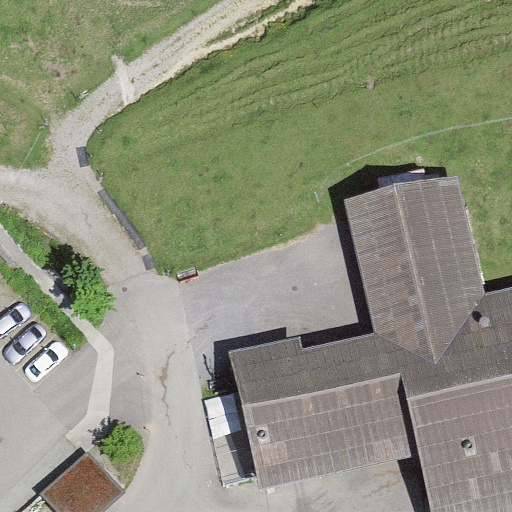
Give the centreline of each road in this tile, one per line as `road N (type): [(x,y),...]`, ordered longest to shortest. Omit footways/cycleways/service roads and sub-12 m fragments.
road 1 (track): [(66,168),(65,150),(274,0)]
road 2 (track): [(138,279),(66,168)]
